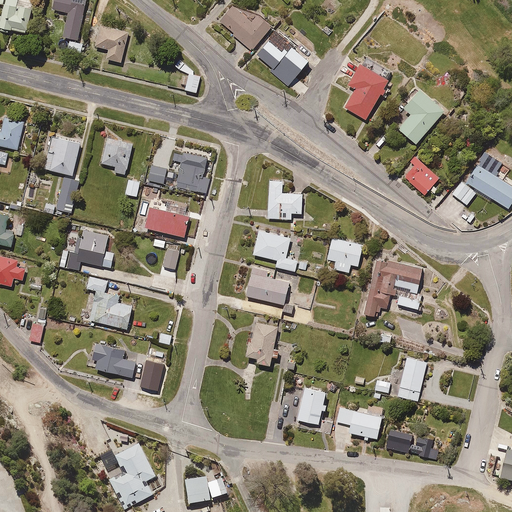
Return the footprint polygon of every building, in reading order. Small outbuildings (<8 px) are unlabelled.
[(0,0),(0,27),(20,32),(26,0),(0,0)] [(56,32),(70,36),(78,0),(45,0),(43,6),(59,10),(56,32)] [(226,0),(211,18),(243,47),(265,23),(250,9),(244,15),(227,0),(226,0)] [(120,30),(92,24),(87,43),(100,46),(98,55),(114,59),(120,30)] [(271,63),(285,74),(303,57),(286,43),(277,50),(263,37),(250,51),(267,66),(271,63)] [(337,102),(357,115),(383,76),(353,60),(340,80),(347,86),(337,102)] [(200,79),(173,74),(170,88),(197,93),(200,79)] [(403,111),(390,126),(409,142),(439,108),(411,83),(397,95),(400,99),(396,103),(403,111)] [(0,143),(11,145),(16,119),(0,115),(0,143)] [(74,139),(45,132),(37,166),(66,173),(74,139)] [(126,139),(99,133),(93,160),(108,163),(107,167),(119,170),(126,139)] [(200,154),(175,148),(167,179),(190,184),(200,154)] [(412,156),(395,174),(416,192),(432,175),(412,156)] [(460,179),(501,207),(511,190),(511,183),(474,158),(460,179)] [(149,166),(145,181),(165,186),(168,170),(149,166)] [(276,177),(260,177),(259,216),(284,216),(284,210),(297,210),(295,189),(276,188),(276,177)] [(138,197),(141,180),(126,178),(123,195),(138,197)] [(77,194),(66,191),(62,210),(73,212),(77,194)] [(182,211),(143,203),(138,224),(176,234),(182,211)] [(102,230),(74,226),(69,257),(94,262),(102,230)] [(284,234),(250,227),(244,252),(268,258),(267,264),(288,268),(291,258),(280,255),(284,234)] [(323,235),(319,257),(328,259),(326,268),(343,271),(344,262),(352,264),(356,241),(323,235)] [(14,257),(0,253),(0,280),(4,281),(6,275),(14,277),(19,263),(12,261),(14,257)] [(176,270),(179,255),(167,253),(164,269),(176,270)] [(416,264),(369,256),(356,309),(370,313),(372,306),(380,306),(382,292),(388,293),(391,277),(413,281),(416,264)] [(243,270),(237,292),(276,302),(282,280),(243,270)] [(141,291),(151,294),(152,289),(165,292),(169,280),(145,274),(141,291)] [(88,288),(81,316),(118,325),(124,301),(114,299),(115,291),(95,286),(97,278),(81,275),(79,284),(88,288)] [(291,315),(289,323),(310,327),(311,319),(296,315),(298,306),(289,304),(286,313),(291,315)] [(48,307),(40,307),(39,317),(47,317),(48,307)] [(241,334),(238,353),(249,355),(249,360),(259,362),(260,357),(265,358),(272,324),(248,319),(245,334),(241,334)] [(35,321),(31,340),(43,342),(47,323),(35,321)] [(323,332),(312,329),(309,345),(319,348),(323,332)] [(172,334),(162,333),(160,343),(170,345),(172,334)] [(391,335),(377,334),(377,342),(391,343),(391,335)] [(116,346),(87,340),(83,356),(87,358),(85,365),(125,374),(128,358),(115,355),(116,346)] [(420,358),(399,354),(389,394),(410,398),(420,358)] [(296,360),(288,360),(287,371),(295,371),(296,360)] [(366,374),(357,373),(356,384),(365,385),(366,374)] [(153,375),(152,381),(143,380),(142,393),(160,395),(162,382),(157,382),(158,376),(153,375)] [(318,387),(294,383),(288,417),(312,421),(318,387)] [(374,413),(344,408),(340,429),(370,435),(374,413)] [(408,430),(383,425),(378,444),(402,450),(408,430)] [(427,434),(411,432),(407,450),(429,456),(430,443),(425,442),(427,434)] [(153,471),(134,437),(108,452),(118,468),(106,475),(123,504),(151,488),(145,476),(153,471)] [(511,450),(500,448),(493,475),(511,479),(511,450)]
